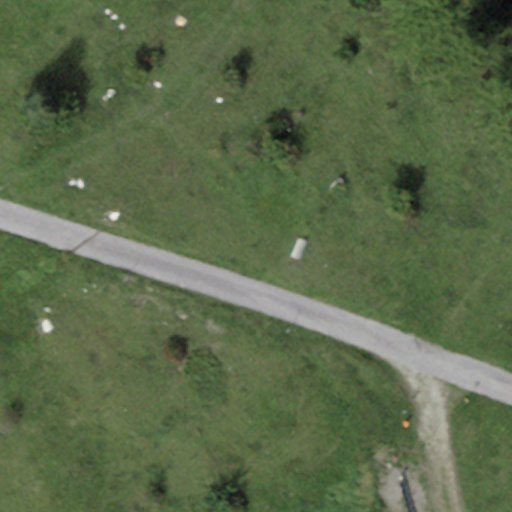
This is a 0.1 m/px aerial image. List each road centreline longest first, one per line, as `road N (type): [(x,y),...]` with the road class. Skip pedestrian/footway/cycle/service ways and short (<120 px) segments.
road 1 (unclassified): [(0,214),(511,391)]
road 2 (track): [(422,355),(453,511)]
